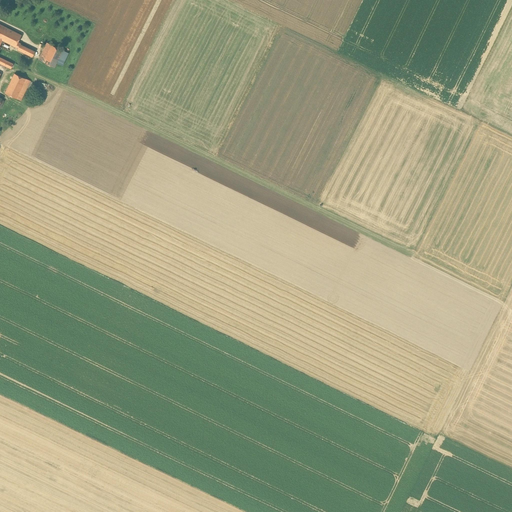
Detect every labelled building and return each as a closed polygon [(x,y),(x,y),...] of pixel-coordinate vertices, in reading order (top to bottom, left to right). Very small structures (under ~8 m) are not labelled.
[(22,35),(5,27),(0,36),(0,39),(3,40),(16,47),(18,42),(22,35)] [(35,51),(21,44),(21,43),(18,42),(16,47),(18,48),(17,50),(32,57),(35,51)] [(47,43),(39,60),(44,62),(52,45),(47,43)] [(63,50),(52,45),(44,62),(55,67),(57,63),(63,50)] [(63,50),(57,63),(62,65),(68,53),(63,50)] [(0,63),(11,69),(13,64),(0,57),(0,63)] [(31,81),(14,73),(5,93),(21,101),(27,88),(31,81)]
